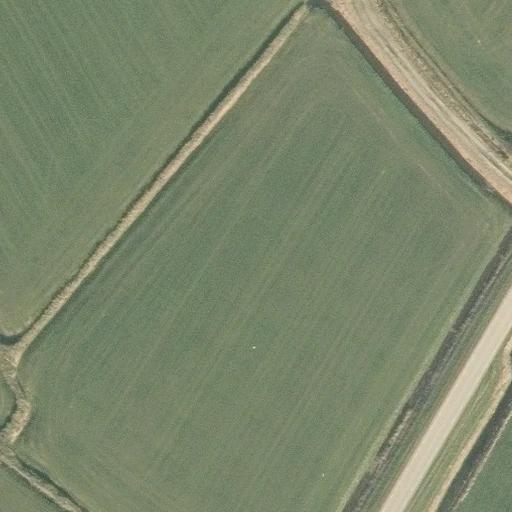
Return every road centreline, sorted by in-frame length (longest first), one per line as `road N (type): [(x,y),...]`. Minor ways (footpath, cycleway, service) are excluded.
road 1 (track): [(361,0),(369,23),(421,85),(511,180)]
road 2 (tertiary): [(391,511),(511,308)]
